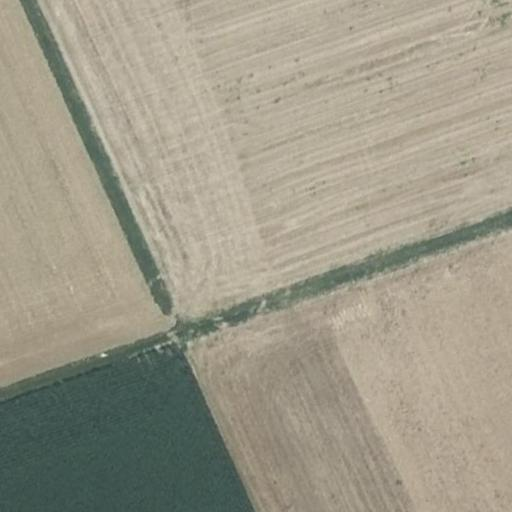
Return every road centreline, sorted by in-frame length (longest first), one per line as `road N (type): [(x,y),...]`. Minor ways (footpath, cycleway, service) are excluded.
road 1 (track): [(0,395),(511,213)]
road 2 (track): [(29,0),(179,330)]
